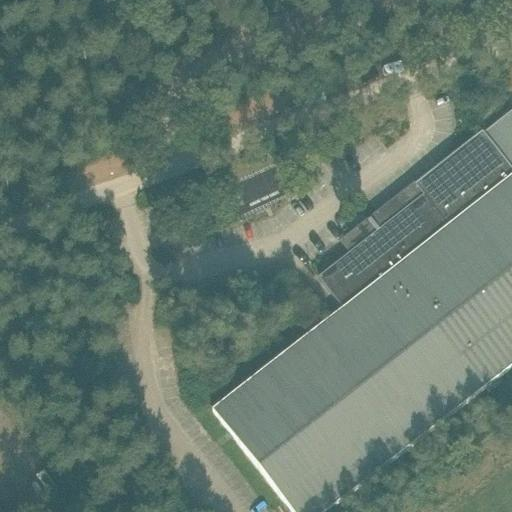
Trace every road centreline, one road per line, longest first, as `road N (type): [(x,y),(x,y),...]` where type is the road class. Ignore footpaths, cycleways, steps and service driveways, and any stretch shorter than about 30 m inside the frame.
road 1 (unclassified): [(0,226),(511,38)]
road 2 (track): [(145,177),(149,143),(128,0)]
